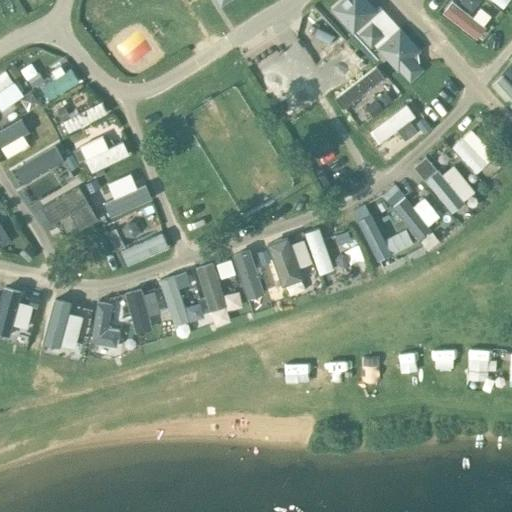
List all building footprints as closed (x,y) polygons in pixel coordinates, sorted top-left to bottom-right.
[(375,10),(365,0),(342,0),(333,8),(353,31),(375,10)] [(494,15),(482,5),(475,14),(457,0),(451,0),(444,9),(477,36),(494,15)] [(383,35),(372,22),(359,34),(371,47),(383,35)] [(420,50),(399,28),(378,48),(398,70),(420,50)] [(152,58),(152,40),(119,40),(119,58),(152,58)] [(13,64),(4,69),(11,79),(20,73),(13,64)] [(344,108),(385,77),(377,66),(335,97),(344,108)] [(72,69),(40,89),(47,100),(79,81),(72,69)] [(38,71),(37,72),(27,78),(32,86),(43,79),(38,71)] [(511,83),(508,79),(497,88),(511,105),(511,83)] [(385,92),(377,98),(383,105),(390,100),(385,92)] [(70,132),(109,109),(102,98),(64,120),(70,132)] [(409,101),(371,128),(380,141),(418,113),(409,101)] [(0,145),(1,148),(7,145),(14,157),(42,142),(34,128),(47,121),(40,107),(0,128),(0,145)] [(64,107),(57,111),(62,120),(69,116),(64,107)] [(430,127),(423,117),(416,122),(424,132),(430,127)] [(478,172),(499,152),(473,125),(452,145),(478,172)] [(132,151),(125,137),(111,144),(104,131),(80,143),(94,170),(132,151)] [(74,150),(79,161),(85,158),(80,147),(74,150)] [(77,164),(71,153),(63,158),(70,169),(77,164)] [(478,192),(455,162),(443,171),(429,153),(416,163),(453,211),(478,192)] [(146,182),(140,184),(134,172),(106,184),(118,211),(152,196),(146,182)] [(396,183),(385,191),(394,201),(404,193),(396,183)] [(409,192),(394,203),(421,238),(436,226),(409,192)] [(353,209),(357,216),(368,211),(364,204),(353,209)] [(381,258),(394,250),(371,211),(358,218),(381,258)] [(0,217),(0,246),(12,240),(0,217)] [(310,227),(318,272),(333,269),(325,225),(310,227)] [(117,250),(125,245),(115,227),(107,232),(117,250)] [(347,230),(335,234),(338,242),(350,238),(347,230)] [(286,284),(307,276),(303,264),(315,260),(306,235),(293,240),(291,233),(270,240),(286,284)] [(34,252),(26,245),(19,252),(28,259),(34,252)] [(235,251),(250,297),(268,291),(252,245),(235,251)] [(261,263),(269,261),(265,248),(257,251),(261,263)] [(216,262),(221,277),(234,272),(230,258),(216,262)] [(183,283),(192,281),(189,270),(164,275),(174,323),(191,319),(183,283)] [(159,283),(127,292),(138,331),(170,322),(159,283)] [(37,296),(29,294),(27,302),(31,303),(36,304),(37,296)] [(45,341),(74,346),(80,311),(72,310),(74,299),(54,296),(45,341)] [(93,339),(120,342),(122,325),(112,324),(115,300),(98,298),(93,339)] [(365,358),(367,376),(384,375),(382,357),(365,358)]
